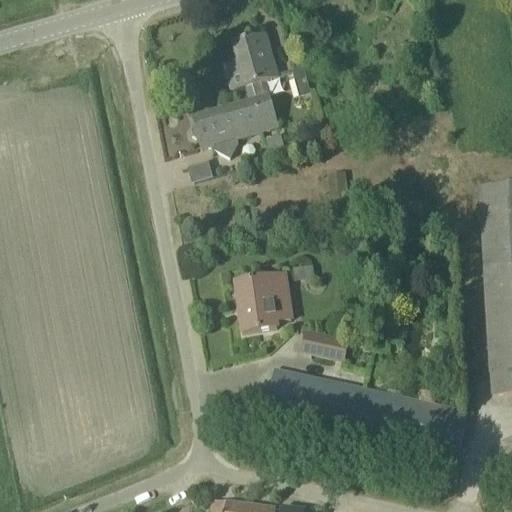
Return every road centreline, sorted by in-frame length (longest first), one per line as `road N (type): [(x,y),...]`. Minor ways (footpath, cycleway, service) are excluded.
road 1 (unclassified): [(89,511),(204,464),(121,8)]
road 2 (track): [(429,511),(204,464)]
road 3 (secondary): [(121,8),(0,43)]
